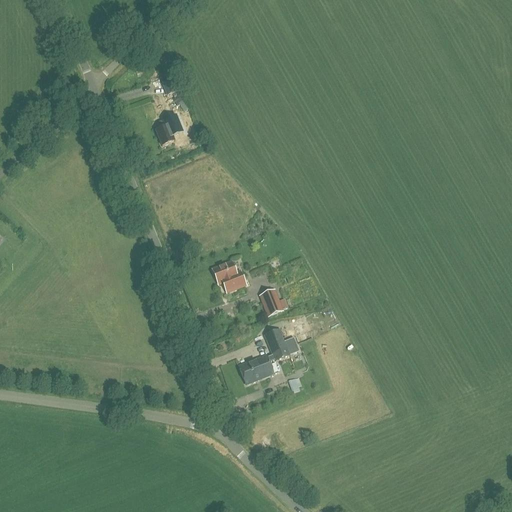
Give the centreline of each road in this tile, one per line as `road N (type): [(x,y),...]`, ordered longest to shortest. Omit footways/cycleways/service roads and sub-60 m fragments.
road 1 (unclassified): [(225,438),(92,85)]
road 2 (unclassified): [(225,438),(173,420),(0,397)]
road 3 (unclassified): [(0,175),(92,85)]
road 4 (unclassified): [(92,85),(179,0)]
